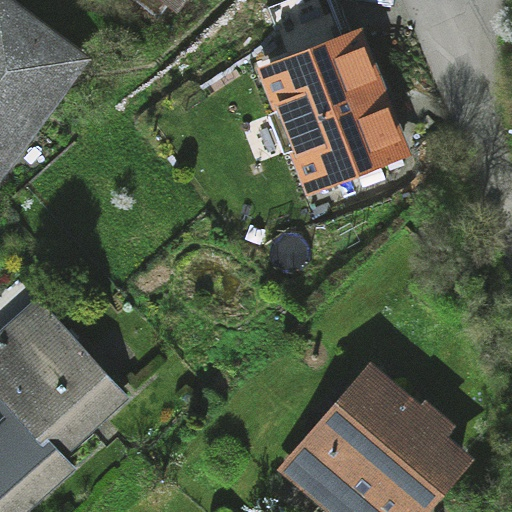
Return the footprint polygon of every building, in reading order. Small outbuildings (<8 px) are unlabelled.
[(136,0),(157,17),(170,1),(173,3),(175,0),(136,0)] [(280,0),(266,6),(277,34),(286,31),(297,58),(268,70),(313,185),(400,151),(339,0),(280,0)] [(0,162),(71,67),(0,14),(0,162)] [(58,453),(123,395),(43,303),(0,340),(0,389),(19,411),(0,428),(0,511),(15,511),(69,465),(58,453)] [(402,511),(423,487),(430,494),(460,459),(437,439),(446,428),(424,409),(419,415),(372,374),(342,409),(360,425),(342,447),(330,437),(299,473),(343,511),(402,511)]
